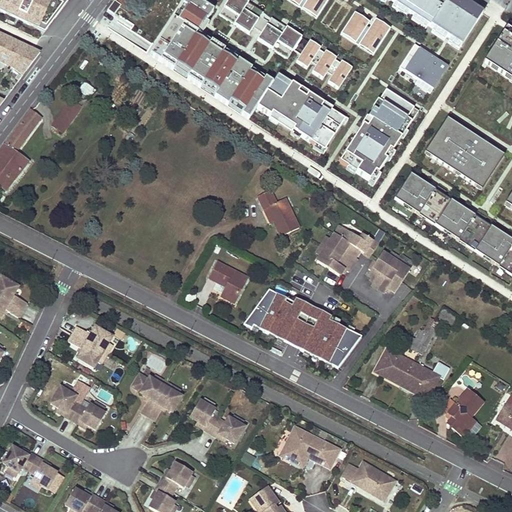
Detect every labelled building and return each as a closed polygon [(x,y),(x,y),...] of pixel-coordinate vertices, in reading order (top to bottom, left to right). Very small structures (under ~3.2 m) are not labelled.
[(0,0),(0,5),(2,6),(0,11),(37,29),(42,23),(48,27),(65,5),(54,0),(0,0)] [(121,6),(120,7),(130,15),(141,0),(115,0),(115,1),(121,6)] [(248,120),(272,83),(265,79),(262,83),(250,74),(249,74),(251,70),(238,61),(235,65),(234,64),(222,57),(221,56),(224,52),(210,43),(208,47),(207,47),(195,39),(194,38),(197,33),(206,21),(207,21),(213,12),(195,0),(185,0),(182,5),(186,8),(177,22),(173,19),(152,52),(161,58),(159,62),(173,71),(176,67),(188,75),(189,76),(187,80),(200,89),(203,85),(215,93),(216,93),(214,97),(228,106),(230,102),(244,111),(241,115),(248,120)] [(260,17),(263,13),(243,0),(228,0),(219,15),(249,35),(253,28),(257,31),(260,26),(256,23),(260,17)] [(303,0),(298,8),(301,10),(304,5),(307,0),(303,0)] [(328,0),(307,0),(304,5),(319,15),(328,0)] [(331,0),(320,24),(337,32),(350,6),(337,0),(331,0)] [(450,40),(461,47),(475,25),(464,18),(471,7),(471,6),(466,15),(456,8),(459,3),(455,1),(455,0),(388,0),(408,13),(414,16),(428,26),(446,38),(450,40)] [(466,15),(471,6),(461,0),(455,0),(455,1),(459,3),(456,8),(466,15)] [(115,1),(107,10),(114,15),(120,7),(121,6),(115,1)] [(405,17),(408,13),(394,4),(391,8),(405,17)] [(304,5),(301,10),(316,19),(319,15),(304,5)] [(174,18),(178,21),(185,9),(182,7),(174,18)] [(464,18),(475,25),(482,14),(471,7),(464,18)] [(354,14),(343,31),(358,40),(369,23),(354,14)] [(425,30),(428,26),(414,16),(411,21),(425,30)] [(287,60),(302,38),(271,18),(268,23),(261,33),(257,40),(287,60)] [(375,20),(360,42),(375,52),(389,30),(375,20)] [(208,24),(205,22),(197,33),(201,36),(208,24)] [(42,23),(37,29),(44,32),(48,27),(42,23)] [(369,23),(355,45),(358,46),(360,42),(372,25),(369,23)] [(443,42),(446,38),(433,29),(431,34),(443,42)] [(511,35),(511,33),(505,29),(502,34),(510,39),(511,35)] [(343,31),(340,35),(355,45),(358,40),(343,31)] [(511,35),(510,39),(502,34),(483,63),(490,68),(493,64),(500,68),(497,73),(504,77),(507,73),(511,75),(511,80),(511,82),(511,81),(511,35)] [(40,54),(0,35),(0,69),(1,70),(5,65),(13,69),(18,73),(15,78),(19,81),(40,54)] [(198,35),(195,39),(207,47),(209,43),(198,35)] [(301,40),(293,52),(300,57),(296,63),(307,70),(311,64),(316,67),(312,73),(322,80),(326,74),(331,77),(327,83),(338,90),(351,69),(341,62),(340,65),(334,61),(336,59),(325,52),(324,54),(319,51),(320,49),(310,42),(308,44),(301,40)] [(458,51),(461,47),(450,40),(447,44),(458,51)] [(360,42),(358,46),(372,56),(375,52),(360,42)] [(447,67),(414,46),(399,69),(432,90),(447,67)] [(161,58),(152,52),(150,56),(159,62),(161,58)] [(225,53),(222,57),(234,64),(236,61),(225,53)] [(493,64),(490,68),(497,73),(500,68),(493,64)] [(186,79),(188,75),(177,68),(174,71),(186,79)] [(250,74),(261,82),(264,78),(252,71),(250,74)] [(285,81),(278,76),(256,109),(270,117),(272,115),(280,120),(278,123),(292,132),(293,129),(302,135),(300,137),(314,146),(316,143),(325,150),(342,124),(335,119),(337,115),(318,102),(316,106),(312,104),(315,100),(308,96),(305,99),(297,94),(300,91),(291,85),(289,89),(282,85),(285,81)] [(286,79),(282,85),(289,89),(291,85),(292,84),(286,79)] [(430,95),(432,90),(418,81),(415,85),(430,95)] [(84,82),(78,92),(89,100),(96,90),(84,82)] [(213,96),(215,93),(204,85),(201,89),(213,96)] [(301,89),(297,94),(305,99),(308,96),(308,94),(301,89)] [(77,92),(71,100),(81,108),(88,99),(77,92)] [(339,163),(369,182),(374,173),(377,175),(386,161),(383,160),(389,151),(392,153),(400,139),(397,137),(402,130),(405,132),(411,124),(406,121),(413,110),(385,92),(378,103),(382,106),(377,113),(373,111),(360,131),(363,134),(361,137),(357,135),(339,163)] [(71,100),(52,126),(62,134),(81,108),(71,100)] [(240,114),(243,110),(231,103),(229,107),(240,114)] [(382,106),(376,103),(372,110),(373,111),(377,113),(382,106)] [(30,110),(0,151),(0,187),(6,191),(29,162),(16,153),(41,119),(30,110)] [(418,113),(413,110),(406,121),(411,124),(418,113)] [(337,115),(335,119),(344,125),(348,120),(338,114),(337,115)] [(280,120),(272,115),(268,120),(277,125),(278,123),(280,120)] [(454,125),(446,120),(443,125),(451,130),(454,125)] [(451,130),(443,125),(427,149),(435,154),(432,159),(452,173),(456,168),(463,173),(460,178),(474,186),(477,181),(484,186),(500,162),(493,157),(496,152),(486,145),(476,160),(469,156),(473,149),(477,151),(479,147),(479,146),(481,142),(454,125),(451,130)] [(302,135),(293,129),(292,132),(290,134),(299,140),(300,137),(302,135)] [(403,141),(408,134),(402,130),(397,137),(403,141)] [(476,160),(486,145),(481,142),(479,146),(479,147),(477,151),(473,149),(469,156),(476,160)] [(427,149),(424,154),(432,159),(435,154),(427,149)] [(394,155),(389,151),(383,160),(388,163),(394,155)] [(500,162),(504,157),(496,152),(493,157),(500,162)] [(456,168),(452,173),(460,178),(463,173),(456,168)] [(377,175),(374,173),(369,182),(367,184),(372,187),(379,177),(377,175)] [(410,176),(407,180),(415,185),(418,181),(410,176)] [(511,246),(506,242),(508,239),(498,232),(495,236),(480,227),(483,223),(474,217),(472,220),(466,216),(468,213),(458,206),(455,211),(440,201),(443,197),(434,191),(432,194),(426,190),(428,187),(418,181),(415,185),(407,180),(394,201),(403,206),(405,202),(428,217),(426,221),(443,232),(445,228),(468,243),(466,247),(482,258),(485,254),(508,269),(506,273),(511,276),(511,246)] [(481,191),(484,186),(477,181),(474,186),(481,191)] [(434,191),(443,197),(446,192),(437,186),(434,191)] [(270,191),(258,197),(264,210),(267,209),(274,223),(280,238),(299,229),(285,200),(276,204),(270,191)] [(458,206),(443,197),(440,201),(455,211),(458,206)] [(405,202),(403,206),(426,221),(428,217),(405,202)] [(267,209),(264,210),(271,224),(274,223),(267,209)] [(474,217),(483,223),(486,218),(477,212),(474,217)] [(498,232),(483,223),(480,227),(495,236),(498,232)] [(339,227),(334,235),(338,238),(343,229),(339,227)] [(445,228),(443,232),(466,247),(468,243),(445,228)] [(338,238),(334,235),(325,248),(320,256),(316,262),(338,277),(341,272),(343,270),(348,273),(356,260),(352,257),(356,250),(359,252),(369,259),(377,246),(362,236),(359,240),(343,229),(338,238)] [(377,230),(375,241),(382,243),(384,232),(377,230)] [(330,241),(326,238),(321,246),(325,248),(330,241)] [(325,248),(321,246),(315,254),(320,256),(325,248)] [(387,258),(381,254),(375,263),(366,276),(374,281),(370,286),(384,295),(385,292),(387,290),(394,295),(409,272),(395,263),(387,258)] [(390,254),(387,258),(395,263),(398,259),(390,254)] [(485,254),(482,258),(506,273),(508,269),(485,254)] [(400,255),(395,263),(409,272),(414,265),(400,255)] [(217,263),(208,279),(225,288),(220,297),(235,305),(248,279),(217,263)] [(0,279),(0,316),(2,313),(4,310),(6,311),(18,318),(22,311),(26,304),(15,297),(13,295),(14,292),(17,287),(1,277),(0,279)] [(286,301),(268,291),(243,326),(252,331),(253,327),(259,330),(269,335),(274,338),(276,339),(294,304),(293,304),(291,307),(285,304),(286,301)] [(295,300),(293,304),(328,322),(329,322),(331,318),(295,300)] [(283,342),(300,351),(307,336),(309,336),(314,327),(323,332),(328,322),(294,304),(276,339),(277,340),(283,342)] [(429,321),(427,326),(424,333),(428,335),(435,321),(437,318),(442,308),(438,306),(430,322),(429,321)] [(456,316),(442,308),(437,318),(451,325),(456,316)] [(428,335),(418,354),(422,356),(440,324),(435,321),(428,335)] [(332,367),(338,370),(361,338),(352,334),(347,331),(329,322),(328,322),(323,332),(314,327),(309,336),(307,336),(300,351),(304,353),(310,356),(313,358),(318,360),(326,364),(332,367)] [(97,361),(102,352),(107,343),(111,337),(95,327),(90,335),(76,327),(67,342),(79,349),(81,350),(79,353),(76,358),(93,368),(97,361)] [(421,331),(417,329),(411,340),(410,340),(406,347),(410,350),(421,331)] [(424,333),(421,331),(410,350),(418,354),(428,335),(424,333)] [(107,343),(102,352),(106,355),(111,346),(107,343)] [(271,348),(270,351),(280,356),(282,353),(271,348)] [(408,361),(387,350),(375,372),(401,386),(413,364),(408,361)] [(106,355),(102,352),(97,361),(100,364),(106,355)] [(432,374),(413,364),(401,386),(420,397),(428,382),(435,385),(439,378),(432,374)] [(437,364),(432,374),(439,378),(443,380),(449,370),(437,364)] [(174,393),(165,388),(156,382),(150,379),(149,381),(140,376),(133,387),(142,392),(140,394),(146,397),(149,399),(147,401),(140,413),(155,422),(162,410),(163,408),(166,410),(171,413),(181,397),(174,393)] [(156,382),(165,388),(168,384),(159,379),(156,382)] [(435,385),(428,382),(420,397),(427,400),(435,385)] [(168,384),(165,388),(174,393),(177,389),(168,384)] [(62,389),(73,395),(75,392),(64,386),(62,389)] [(60,387),(50,404),(58,409),(65,413),(64,416),(78,424),(79,422),(87,426),(95,431),(104,414),(102,412),(91,406),(89,405),(86,410),(72,402),(75,397),(73,395),(62,389),(60,387)] [(482,403),(467,390),(455,405),(448,414),(453,418),(450,422),(447,425),(463,438),(475,423),(470,418),(482,403)] [(455,405),(448,398),(441,407),(445,418),(448,414),(455,405)] [(201,403),(212,409),(214,406),(203,399),(201,403)] [(199,401),(189,418),(197,422),(204,427),(202,430),(217,438),(218,435),(226,440),(234,444),(243,428),(241,426),(230,420),(228,418),(224,424),(211,416),(214,410),(212,409),(201,403),(199,401)] [(93,403),(91,406),(102,412),(104,409),(93,403)] [(511,408),(505,404),(495,420),(511,430),(511,408)] [(232,416),(230,420),(241,426),(243,423),(232,416)] [(300,431),(294,428),(290,435),(296,438),(300,431)] [(338,450),(300,431),(296,438),(290,435),(282,451),(293,457),(289,463),(299,468),(305,457),(308,459),(328,469),(338,450)] [(20,452),(12,447),(2,464),(8,467),(18,473),(21,468),(28,472),(34,476),(31,481),(41,487),(47,490),(57,474),(48,469),(41,465),(43,462),(36,458),(29,453),(27,456),(20,452)] [(293,457),(282,451),(279,458),(289,463),(293,457)] [(308,459),(305,457),(299,468),(302,469),(308,459)] [(192,473),(175,463),(170,471),(166,479),(163,477),(159,484),(155,491),(158,493),(153,500),(149,508),(155,511),(168,511),(173,504),(174,502),(169,499),(173,492),(177,486),(182,489),(184,486),(190,476),(192,473)] [(362,463),(358,470),(350,465),(342,478),(358,487),(361,483),(371,490),(369,494),(382,501),(394,481),(362,463)] [(16,476),(18,473),(8,467),(6,471),(16,476)] [(190,476),(184,486),(187,489),(194,478),(190,476)] [(41,487),(31,481),(29,485),(39,490),(41,487)] [(371,490),(361,483),(358,487),(369,494),(371,490)] [(82,494),(74,489),(64,505),(70,509),(75,511),(81,511),(83,509),(87,511),(112,511),(110,510),(103,506),(105,503),(98,499),(91,495),(89,498),(82,494)] [(277,503),(267,489),(250,501),(258,511),(281,511),(280,509),(277,511),(273,506),(277,503)] [(13,495),(4,491),(0,498),(9,502),(13,495)]
